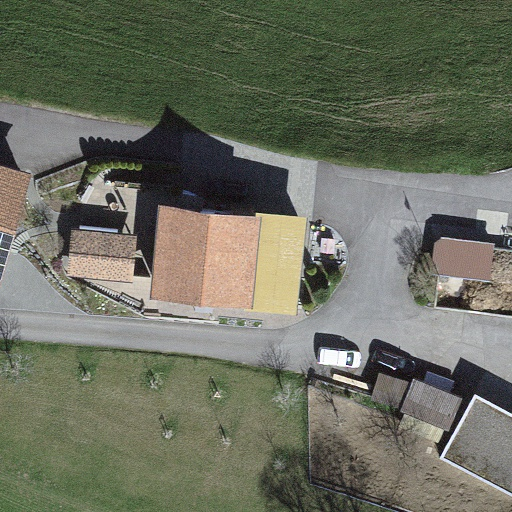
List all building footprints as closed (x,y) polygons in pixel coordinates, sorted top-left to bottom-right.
[(306,213),(162,200),(154,291),(245,299),(244,307),(297,312),(306,213)] [(147,231),(72,226),(68,275),(143,280),(147,231)] [(443,235),(435,240),(431,274),(492,280),(496,240),(443,235)] [(465,394),(414,375),(402,408),(406,410),(400,428),(438,443),(445,427),(452,429),(465,394)] [(511,408),(476,389),(440,457),(511,494),(511,408)]
